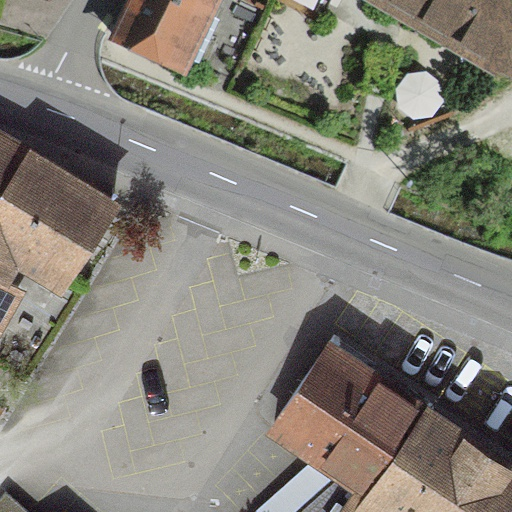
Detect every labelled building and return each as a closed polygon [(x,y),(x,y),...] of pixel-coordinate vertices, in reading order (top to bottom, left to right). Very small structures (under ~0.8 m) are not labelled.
[(215,0),(131,0),(113,43),(184,73),(215,0)] [(511,0),(379,0),(496,63),(511,32),(511,0)] [(58,280),(107,205),(0,145),(0,247),(58,280)] [(511,511),(511,477),(420,416),(422,414),(321,347),(270,424),(338,470),(292,511),(511,511)] [(0,511),(22,511),(0,492),(0,511)]
